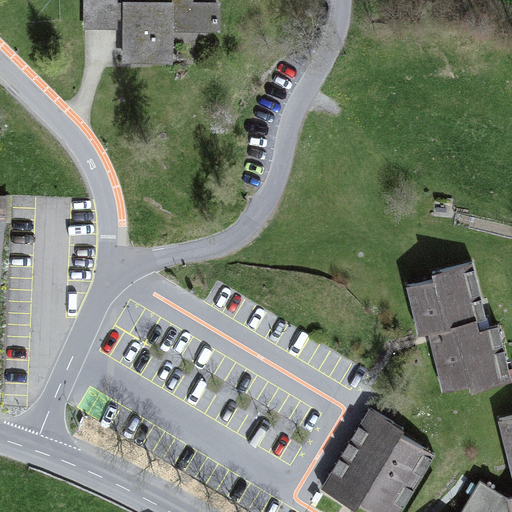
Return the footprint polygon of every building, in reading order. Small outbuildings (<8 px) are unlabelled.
[(85,0),(85,24),(116,24),(116,20),(116,4),(116,0),(85,0)] [(150,0),(151,4),(126,4),(126,20),(126,59),(170,60),(170,29),(217,29),(218,5),(190,5),(190,0),(150,0)] [(126,4),(116,4),(116,20),(126,20),(126,4)] [(473,263),(463,265),(479,330),(489,328),(473,263)] [(489,328),(479,330),(463,265),(433,272),(435,279),(408,285),(420,334),(429,331),(431,338),(444,390),(470,384),(472,390),(502,383),(489,328)] [(489,328),(502,383),(511,381),(498,326),(489,328)] [(399,511),(434,455),(400,434),(403,429),(369,408),(329,475),(330,476),(323,488),(346,502),(353,490),(363,496),(359,502),(375,511),(399,511)] [(511,511),(511,415),(499,419),(511,469),(511,498),(511,499),(502,494),(490,511),(511,511)] [(359,502),(363,496),(353,490),(346,502),(356,507),(359,502)]
